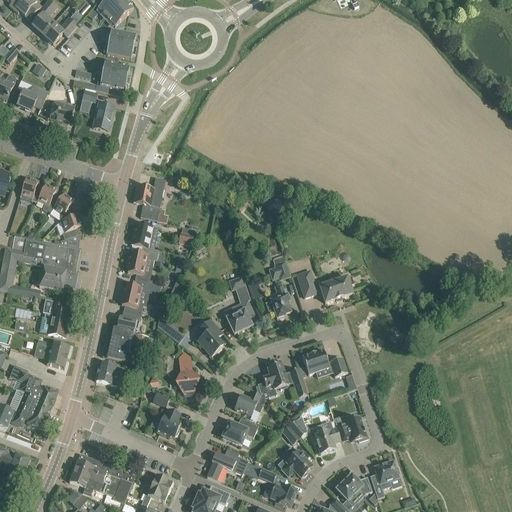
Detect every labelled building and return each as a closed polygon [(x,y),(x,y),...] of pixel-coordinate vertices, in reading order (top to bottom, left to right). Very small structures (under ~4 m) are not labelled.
[(6,0),(6,1),(11,6),(9,7),(14,11),(23,0),(6,0)] [(42,9),(31,0),(30,0),(29,1),(28,0),(23,0),(14,11),(18,15),(20,14),(25,18),(27,16),(31,21),(38,13),(42,9)] [(108,0),(98,10),(115,29),(133,11),(130,7),(132,6),(126,0),(108,0)] [(43,37),(54,25),(48,20),(57,10),(48,2),(42,9),(38,13),(42,17),(33,28),(43,37)] [(67,40),(78,28),(69,19),(59,30),(54,25),(43,37),(53,46),(63,36),(67,40)] [(136,37),(111,32),(106,56),(131,61),(132,56),(135,57),(138,42),(135,41),(136,37)] [(10,53),(3,47),(2,47),(0,49),(0,61),(2,63),(4,60),(10,53)] [(10,66),(19,55),(13,50),(10,53),(4,60),(10,66)] [(130,68),(105,63),(100,88),(125,93),(126,88),(129,89),(132,74),(129,73),(130,68)] [(31,74),(41,79),(45,70),(35,65),(31,74)] [(0,99),(7,103),(14,87),(15,84),(16,82),(15,80),(14,79),(12,78),(10,78),(8,79),(7,81),(6,84),(0,80),(0,99)] [(41,111),(45,102),(48,94),(34,88),(30,96),(24,93),(21,101),(20,100),(19,102),(20,103),(18,108),(32,114),(34,108),(41,111)] [(85,93),(83,102),(95,105),(97,96),(85,93)] [(70,125),(73,115),(74,110),(55,104),(50,121),(62,125),(62,123),(70,125)] [(115,109),(105,107),(99,106),(93,130),(109,134),(111,123),(110,123),(114,110),(115,110),(115,109)] [(0,187),(7,190),(9,186),(12,176),(0,172),(0,187)] [(37,205),(37,203),(44,189),(37,187),(38,183),(26,179),(23,189),(21,198),(32,201),(32,203),(37,205)] [(157,223),(158,217),(166,182),(155,180),(153,191),(138,188),(135,205),(143,207),(142,214),(152,216),(151,222),(157,223)] [(46,186),(44,189),(37,203),(44,207),(43,211),(51,215),(62,198),(55,195),(57,191),(46,186)] [(62,222),(76,218),(74,212),(77,209),(72,206),(74,203),(64,195),(62,198),(53,211),(62,218),(61,220),(62,222)] [(275,213),(267,216),(270,224),(278,222),(275,213)] [(65,241),(81,236),(79,230),(83,229),(79,217),(76,218),(62,222),(60,223),(60,224),(56,227),(60,236),(63,236),(65,241)] [(153,230),(147,228),(138,226),(137,231),(134,230),(133,236),(151,240),(152,236),(153,230)] [(198,233),(183,230),(182,235),(193,238),(197,239),(198,233)] [(193,238),(182,235),(179,246),(191,248),(193,238)] [(24,253),(6,249),(0,278),(0,293),(39,300),(41,292),(12,287),(17,263),(41,268),(44,269),(76,275),(80,251),(78,250),(81,236),(60,243),(60,247),(26,241),(24,253)] [(150,244),(151,240),(133,236),(131,242),(134,243),(133,248),(142,249),(149,251),(150,244)] [(141,255),(132,253),(131,258),(128,257),(127,263),(145,267),(147,261),(157,263),(159,253),(149,251),(142,249),(141,255)] [(291,279),(288,271),(284,258),(274,261),(275,266),(274,266),(275,269),(269,271),(270,276),(272,283),(279,281),(279,283),(291,279)] [(144,273),(145,267),(127,263),(126,269),(129,270),(128,275),(136,276),(135,282),(147,284),(149,274),(144,273)] [(63,290),(71,291),(76,289),(78,275),(76,275),(44,269),(40,289),(62,293),(63,290)] [(350,288),(354,286),(351,279),(347,280),(320,289),(320,290),(316,291),(310,273),(297,277),(305,300),(318,296),(318,295),(321,294),(325,305),(336,302),(342,300),(342,299),(353,296),(350,288)] [(258,323),(248,303),(250,302),(243,279),(229,283),(232,293),(236,292),(241,305),(241,306),(234,309),(237,316),(227,321),(234,337),(252,328),(251,326),(258,323)] [(147,284),(135,282),(134,288),(126,286),(125,291),(122,290),(121,296),(147,301),(148,301),(149,295),(152,296),(154,286),(147,284)] [(180,299),(182,285),(173,284),(171,298),(180,299)] [(258,285),(249,288),(254,303),(263,300),(258,285)] [(288,297),(286,297),(283,286),(275,289),(278,300),(270,303),(270,304),(265,306),(268,315),(274,312),(277,322),(286,318),(285,317),(291,315),(288,305),(290,304),(288,297)] [(147,301),(121,296),(120,302),(123,303),(122,307),(125,308),(124,313),(141,317),(143,307),(146,308),(147,301)] [(65,306),(52,303),(46,302),(43,314),(45,315),(45,319),(42,319),(40,334),(48,335),(48,336),(65,340),(70,314),(64,313),(65,306)] [(129,315),(124,313),(123,313),(122,319),(119,319),(118,326),(115,325),(113,330),(137,335),(141,317),(129,315)] [(162,321),(156,327),(176,345),(182,339),(162,321)] [(223,336),(215,326),(211,322),(198,333),(203,339),(198,344),(211,359),(223,348),(217,341),(223,336)] [(137,336),(137,335),(113,330),(107,360),(127,365),(129,355),(134,336),(134,335),(137,336)] [(138,337),(134,336),(129,355),(134,353),(145,356),(149,339),(138,336),(138,337)] [(70,350),(60,347),(52,345),(51,349),(38,346),(34,358),(48,362),(47,366),(64,371),(70,350)] [(348,375),(344,366),(342,359),(330,364),(328,365),(323,352),(316,355),(316,354),(309,356),(309,357),(302,359),(308,377),(326,371),(327,373),(333,371),(335,379),(348,375)] [(192,374),(190,359),(184,354),(179,360),(182,379),(174,388),(183,395),(182,395),(185,399),(193,398),(195,394),(194,393),(199,383),(192,374)] [(126,371),(105,366),(100,365),(96,383),(122,390),(124,380),(126,371)] [(282,366),(267,371),(269,378),(263,380),(268,396),(274,393),(274,392),(280,390),(281,392),(288,390),(287,387),(289,387),(288,384),(293,383),(299,400),(308,397),(299,371),(290,374),(291,375),(285,376),(282,366)] [(50,414),(58,395),(43,389),(43,390),(39,388),(42,383),(27,376),(28,373),(14,367),(10,379),(23,385),(20,392),(26,395),(26,394),(39,400),(36,408),(50,414)] [(149,386),(152,390),(157,389),(158,385),(156,382),(151,382),(149,386)] [(42,433),(50,414),(36,408),(39,400),(26,394),(26,395),(17,414),(13,423),(12,425),(22,429),(25,423),(28,424),(27,426),(42,433)] [(238,404),(236,404),(234,408),(235,409),(235,411),(251,419),(254,413),(260,415),(266,400),(252,394),(250,401),(242,398),(240,403),(239,402),(238,404)] [(155,399),(153,403),(166,409),(169,402),(156,397),(155,399)] [(118,401),(108,423),(120,428),(124,417),(130,420),(135,408),(118,401)] [(13,423),(17,414),(0,406),(0,426),(7,429),(10,422),(13,423)] [(181,425),(177,424),(180,417),(169,412),(166,419),(164,418),(158,432),(158,433),(157,435),(166,439),(167,436),(175,440),(181,425)] [(346,431),(350,441),(351,445),(358,442),(359,444),(368,441),(365,432),(364,433),(360,419),(352,422),(350,416),(344,418),(335,421),(340,433),(346,431)] [(301,419),(289,429),(299,441),(307,435),(303,421),(301,419)] [(259,428),(250,424),(241,420),(237,428),(229,424),(227,430),(225,429),(221,437),(223,438),(222,439),(242,448),(247,437),(254,440),(259,428)] [(289,429),(282,434),(293,447),(299,441),(289,429)] [(321,456),(335,451),(333,445),(341,443),(337,431),(329,433),(329,432),(314,437),(315,439),(313,439),(315,445),(317,445),(321,456)] [(313,469),(298,454),(297,454),(292,449),(286,455),(291,460),(286,465),(288,466),(282,472),(288,479),(294,473),(301,480),(302,479),(304,479),(307,476),(307,474),(313,469)] [(0,451),(0,474),(1,475),(4,468),(9,455),(0,451)] [(239,457),(236,455),(227,451),(224,459),(216,455),(212,465),(213,465),(207,480),(216,483),(222,469),(242,478),(248,464),(238,459),(239,457)] [(9,455),(4,468),(9,470),(7,477),(13,479),(22,482),(30,462),(14,456),(14,458),(11,457),(12,456),(9,455)] [(119,471),(102,465),(80,457),(77,464),(116,479),(119,471)] [(393,463),(374,470),(380,488),(374,490),(375,495),(378,501),(385,499),(382,492),(391,489),(390,483),(399,480),(398,477),(400,476),(398,470),(396,470),(393,463)] [(136,477),(119,471),(116,479),(77,464),(69,484),(76,487),(74,493),(81,496),(84,490),(85,490),(84,494),(91,497),(93,491),(113,499),(112,503),(124,507),(136,477)] [(273,485),(277,477),(263,471),(259,479),(273,485)] [(356,477),(354,476),(352,477),(351,477),(349,480),(347,478),(340,484),(342,486),(336,492),(347,503),(354,498),(359,503),(365,497),(372,494),(367,480),(360,482),(356,477)] [(152,488),(169,495),(173,485),(156,478),(152,488)] [(284,506),(291,509),(298,493),(284,487),(283,490),(276,487),(270,500),(276,503),(275,506),(283,509),(284,506)] [(164,506),(169,495),(152,488),(148,498),(146,497),(143,503),(149,505),(151,500),(164,506)] [(209,494),(203,492),(201,496),(199,495),(195,503),(216,511),(219,506),(225,509),(231,496),(211,488),(209,494)] [(66,498),(69,492),(60,489),(58,495),(66,498)] [(375,495),(369,501),(374,507),(378,503),(378,501),(375,495)] [(89,500),(82,496),(76,503),(73,506),(79,511),(89,500)] [(327,511),(322,511),(321,511),(347,511),(336,500),(329,507),(330,508),(327,511)] [(146,511),(149,505),(143,503),(141,508),(146,511)] [(216,511),(195,503),(192,510),(194,511),(193,511),(216,511)]
